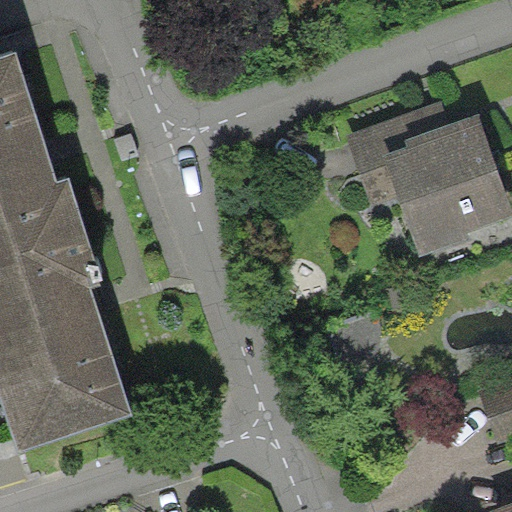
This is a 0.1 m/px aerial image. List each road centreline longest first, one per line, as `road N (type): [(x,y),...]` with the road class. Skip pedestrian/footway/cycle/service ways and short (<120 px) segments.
road 1 (residential): [(175,142),(511,18)]
road 2 (residential): [(175,142),(271,427)]
road 3 (residential): [(271,427),(18,511)]
road 4 (residential): [(113,0),(175,142)]
